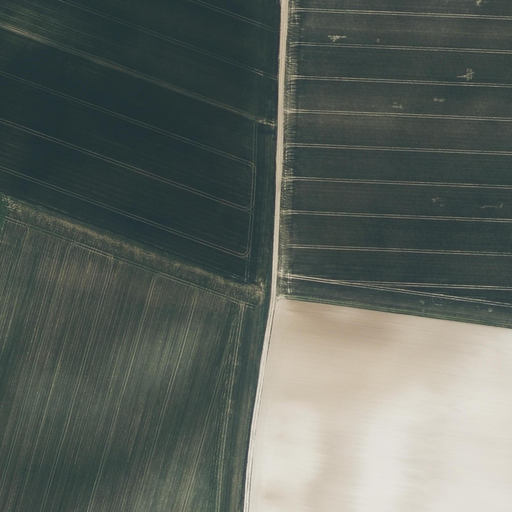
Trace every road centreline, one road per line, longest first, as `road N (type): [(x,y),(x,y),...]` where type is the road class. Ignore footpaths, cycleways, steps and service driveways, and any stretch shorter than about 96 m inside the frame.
road 1 (track): [(283,0),(272,292),(244,511)]
road 2 (track): [(272,292),(511,325)]
